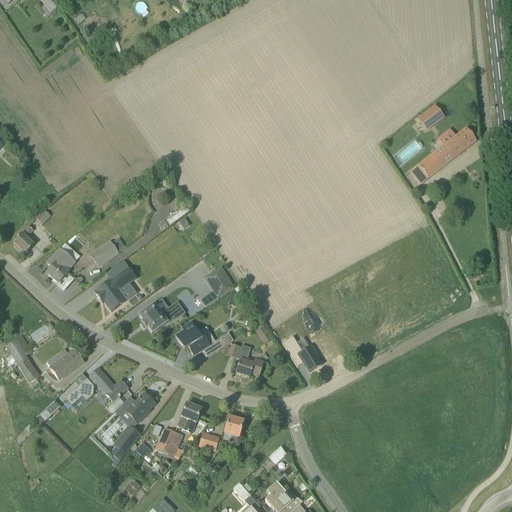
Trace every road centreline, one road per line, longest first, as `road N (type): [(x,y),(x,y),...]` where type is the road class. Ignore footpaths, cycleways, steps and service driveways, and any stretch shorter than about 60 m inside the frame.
road 1 (unclassified): [(0,253),(89,329),(181,375),(289,410)]
road 2 (unclassified): [(289,410),(457,319),(487,311)]
road 3 (primary): [(511,187),(491,0)]
